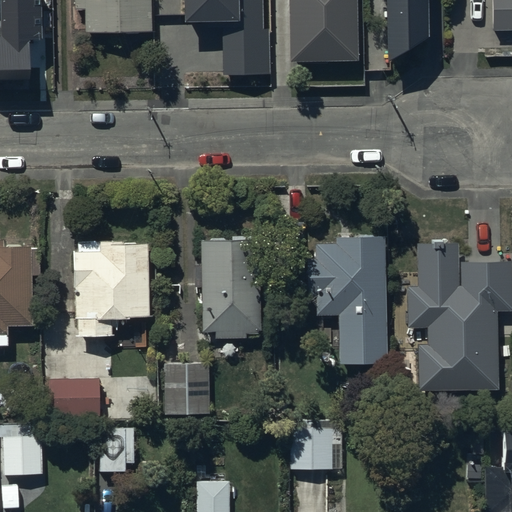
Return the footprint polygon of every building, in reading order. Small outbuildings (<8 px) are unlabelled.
[(0,0),(0,86),(34,86),(33,66),(37,66),(36,41),(44,41),(43,8),(34,8),(33,0),(0,0)] [(149,34),(148,0),(74,0),(74,13),(83,12),(83,35),(149,34)] [(184,0),(184,23),(223,23),(224,75),(268,74),(267,29),(263,29),(262,0),(184,0)] [(353,0),(287,0),(288,55),(355,54),(353,0)] [(380,0),(382,52),(424,27),(423,0),(380,0)] [(511,0),(490,0),(492,26),(511,25),(511,0)] [(386,359),(384,231),(332,232),(332,239),(313,239),(314,255),(306,255),(307,291),(314,291),(315,313),(335,312),(336,360),(386,359)] [(0,340),(6,340),(6,321),(32,321),(31,241),(2,241),(2,233),(0,233),(0,340)] [(74,244),(69,244),(70,283),(73,283),(74,313),(78,313),(78,330),(110,329),(109,323),(115,323),(114,314),(149,313),(146,233),(74,236),(74,244)] [(201,237),(202,327),(213,327),(213,335),(244,335),(244,329),(254,329),(253,236),(201,237)] [(456,239),(415,240),(416,283),(405,283),(406,325),(425,324),(426,341),(416,341),(417,386),(497,385),(495,306),(510,306),(509,257),(457,258),(456,239)] [(208,360),(164,361),(165,410),(209,409),(208,360)] [(97,374),(47,375),(48,413),(98,412),(97,374)] [(329,464),(329,423),(290,424),(290,465),(329,464)] [(511,511),(511,424),(500,424),(500,464),(486,464),(486,511),(498,511),(511,511)] [(133,426),(97,426),(97,468),(133,468),(133,426)] [(39,432),(0,434),(2,470),(40,469),(39,432)] [(227,511),(227,478),(195,478),(194,511),(227,511)]
